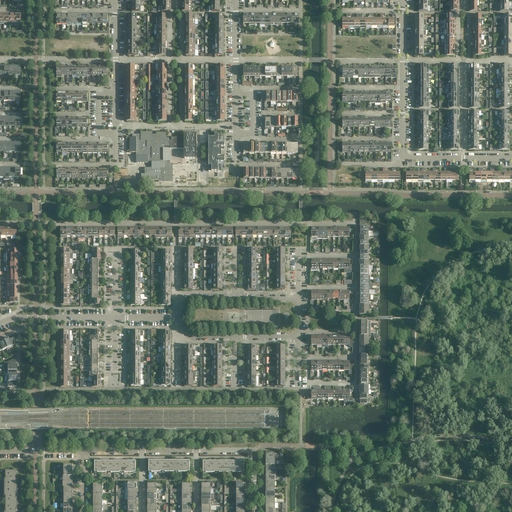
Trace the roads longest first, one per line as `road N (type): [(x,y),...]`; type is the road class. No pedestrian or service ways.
road 1 (unknown): [(338,511),(347,479),(361,466),(405,464),(417,444),(433,441),(511,443)]
road 2 (residential): [(111,192),(113,0)]
road 3 (residential): [(82,451),(250,450)]
road 4 (residential): [(402,157),(403,0)]
road 5 (residential): [(237,155),(234,0)]
road 6 (unknown): [(300,161),(234,164),(238,184),(300,184)]
